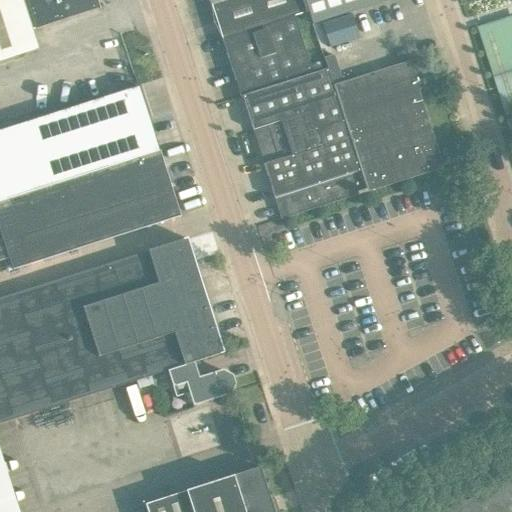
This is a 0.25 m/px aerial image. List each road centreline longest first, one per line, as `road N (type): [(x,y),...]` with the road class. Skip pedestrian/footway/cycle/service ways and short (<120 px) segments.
road 1 (tertiary): [(310,474),(157,0)]
road 2 (unclassified): [(511,242),(445,0)]
road 3 (unclassified): [(310,474),(465,404),(511,374)]
